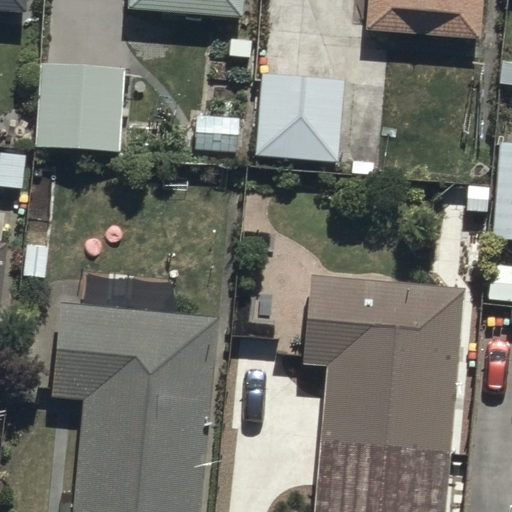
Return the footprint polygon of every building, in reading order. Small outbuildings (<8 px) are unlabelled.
[(0,0),(0,20),(29,22),(30,0),(0,0)] [(131,0),(130,17),(168,20),(243,25),(245,0),(131,0)] [(370,0),(367,43),(483,51),(486,0),(370,0)] [(38,67),(34,155),(118,159),(123,70),(38,67)] [(344,85),(259,79),(253,165),(338,171),(344,85)] [(241,112),(193,110),(190,155),(239,157),(241,112)] [(511,152),(500,151),(493,246),(511,247),(511,152)] [(511,311),(511,272),(486,271),(484,310),(511,311)] [(442,511),(461,299),(341,289),(310,287),(307,373),(333,374),(321,511),(442,511)] [(76,511),(201,511),(218,329),(120,321),(93,318),(60,316),(51,412),(85,415),(76,511)]
